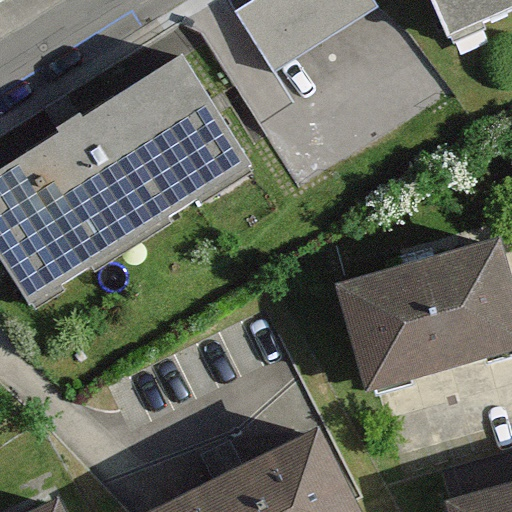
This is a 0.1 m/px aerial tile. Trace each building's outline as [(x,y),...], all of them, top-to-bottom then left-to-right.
[(270,0),(246,15),(284,76),(379,18),(368,0),(270,0)] [(511,0),(425,0),(443,43),(511,13),(511,0)] [(0,173),(0,257),(31,306),(243,172),(174,64),(0,173)] [(340,287),(370,389),(511,347),(511,281),(500,241),(340,287)] [(159,511),(358,511),(320,434),(159,511)] [(511,511),(511,476),(451,493),(456,511),(511,511)] [(31,511),(60,511),(55,501),(31,511)]
